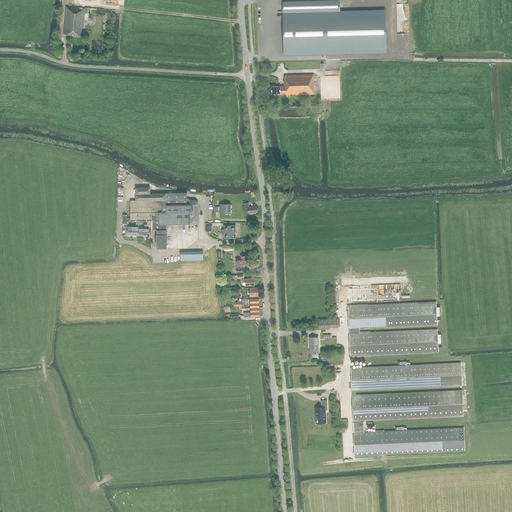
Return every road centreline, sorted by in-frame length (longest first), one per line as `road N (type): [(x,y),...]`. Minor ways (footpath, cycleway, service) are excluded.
road 1 (secondary): [(283,511),(264,205),(247,75)]
road 2 (tertiary): [(247,75),(79,66),(0,50)]
road 3 (track): [(241,21),(116,7)]
road 4 (track): [(511,61),(392,56)]
